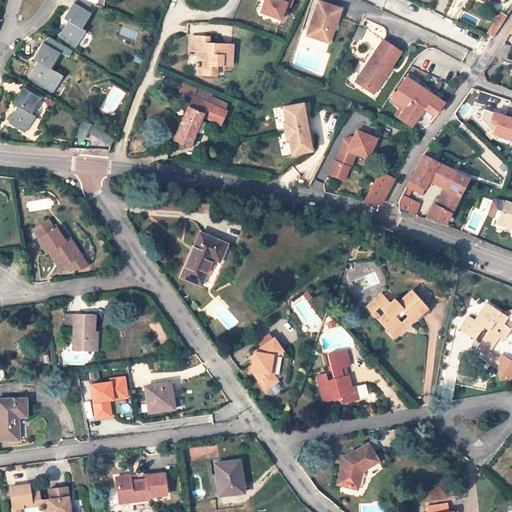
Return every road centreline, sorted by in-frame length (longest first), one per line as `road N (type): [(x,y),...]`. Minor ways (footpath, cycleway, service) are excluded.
road 1 (residential): [(380,217),(221,181),(85,165)]
road 2 (residential): [(258,425),(0,460)]
road 3 (residential): [(511,14),(380,217)]
road 4 (residential): [(258,425),(146,275)]
road 5 (residential): [(268,439),(433,413)]
road 6 (unknown): [(481,65),(341,0)]
road 7 (residential): [(433,413),(511,405),(484,453),(472,452)]
road 8 (residential): [(511,266),(380,217)]
road 9 (residential): [(146,275),(85,165)]
